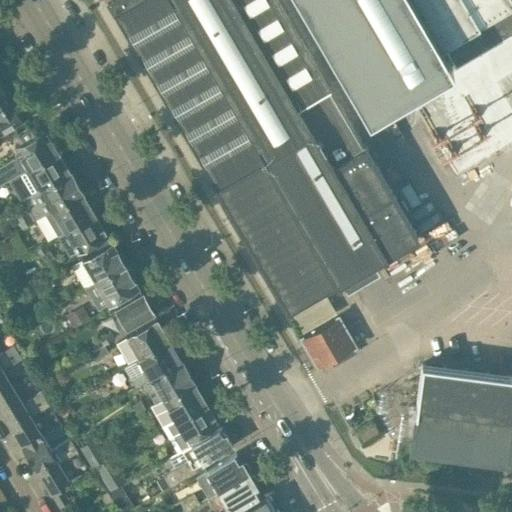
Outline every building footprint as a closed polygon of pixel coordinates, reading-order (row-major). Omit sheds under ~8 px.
[(378,266),(372,256),(416,230),(280,0),(111,0),(107,2),(286,307),(341,274),(347,284),(378,266)] [(511,0),(302,0),(324,36),(368,112),(442,67),(402,0),(415,0),(452,63),(511,27),(511,0)] [(0,103),(11,97),(1,79),(0,80),(0,103)] [(0,128),(22,115),(11,97),(0,103),(0,128)] [(14,145),(18,152),(0,162),(0,181),(8,177),(17,171),(18,172),(57,148),(44,127),(36,131),(31,123),(14,133),(19,142),(14,145)] [(30,193),(69,169),(57,148),(18,172),(17,171),(8,177),(20,198),(30,193)] [(42,213),(81,190),(82,189),(70,168),(69,169),(30,193),(34,199),(23,205),(22,204),(10,212),(19,227),(30,219),(35,216),(42,213)] [(48,238),(54,234),(94,210),(81,190),(42,213),(35,216),(48,238)] [(106,231),(94,210),(54,234),(67,255),(106,231)] [(85,284),(124,260),(122,257),(123,255),(120,250),(117,249),(111,239),(72,262),(85,284)] [(38,255),(49,248),(45,241),(34,247),(38,255)] [(128,264),(126,263),(124,260),(85,284),(98,306),(137,282),(131,272),(131,269),(128,264)] [(55,294),(58,300),(75,290),(72,284),(55,294)] [(141,289),(113,306),(108,309),(121,330),(153,310),(141,289)] [(89,315),(83,305),(68,314),(74,324),(89,315)] [(335,312),(300,333),(317,362),(352,342),(335,312)] [(127,360),(169,335),(156,314),(117,338),(118,339),(115,340),(127,360)] [(109,327),(97,334),(102,341),(114,334),(109,327)] [(135,384),(142,379),(181,356),(169,335),(127,360),(122,363),(135,384)] [(108,351),(104,344),(89,352),(94,360),(108,351)] [(0,354),(0,363),(19,352),(15,345),(0,354)] [(4,369),(12,365),(23,358),(19,352),(0,363),(0,394),(14,386),(4,369)] [(142,379),(155,400),(193,377),(194,376),(182,355),(181,356),(142,379)] [(511,374),(423,362),(412,446),(511,459),(511,374)] [(161,424),(205,398),(193,377),(155,400),(149,403),(161,424)] [(24,403),(14,386),(0,394),(0,405),(9,421),(47,399),(43,392),(24,403)] [(139,397),(130,403),(136,411),(145,406),(139,397)] [(72,409),(66,398),(56,404),(63,415),(72,409)] [(188,441),(186,437),(218,418),(205,398),(161,424),(176,448),(188,441)] [(32,416),(39,412),(51,405),(47,399),(9,421),(21,442),(20,443),(22,445),(42,433),(32,416)] [(168,482),(233,444),(220,422),(188,441),(176,448),(167,453),(174,465),(162,472),(168,482)] [(373,422),(358,430),(363,439),(378,430),(373,422)] [(42,433),(22,445),(35,468),(37,467),(63,451),(74,445),(71,439),(52,450),(42,433)] [(93,438),(81,444),(92,462),(103,456),(93,438)] [(59,462),(67,458),(78,451),(74,445),(63,451),(37,467),(50,490),(69,478),(59,462)] [(218,491),(249,472),(237,451),(206,470),(218,491)] [(96,463),(110,486),(125,477),(111,454),(96,463)] [(218,491),(208,497),(216,511),(227,505),(231,511),(262,493),(256,483),(258,480),(254,473),(250,474),(249,472),(218,491)] [(132,502),(121,484),(109,491),(120,509),(132,502)] [(69,499),(62,489),(53,494),(60,505),(69,499)] [(107,505),(114,500),(107,489),(100,494),(107,505)] [(182,511),(200,502),(193,491),(158,511),(182,511)] [(238,511),(273,511),(264,497),(238,511)]
